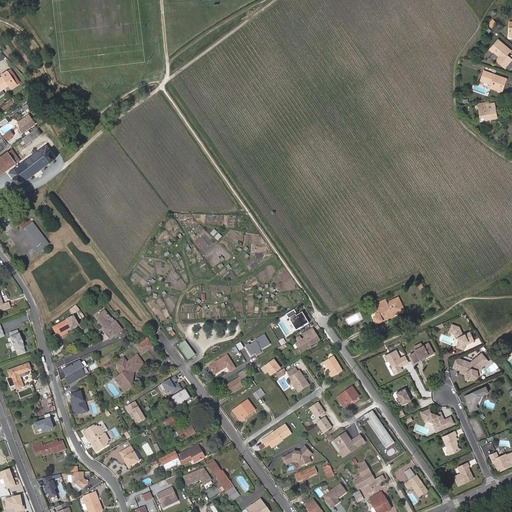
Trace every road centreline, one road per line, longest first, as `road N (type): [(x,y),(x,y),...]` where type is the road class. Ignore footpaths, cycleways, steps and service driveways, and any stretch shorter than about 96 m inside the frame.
road 1 (track): [(0,194),(50,178),(274,0)]
road 2 (residential): [(125,511),(112,481),(78,447),(33,305),(0,250)]
road 3 (residential): [(449,506),(313,303)]
road 4 (residential): [(290,511),(159,333)]
road 5 (track): [(465,0),(481,22),(454,64),(454,110),(465,128),(511,161)]
